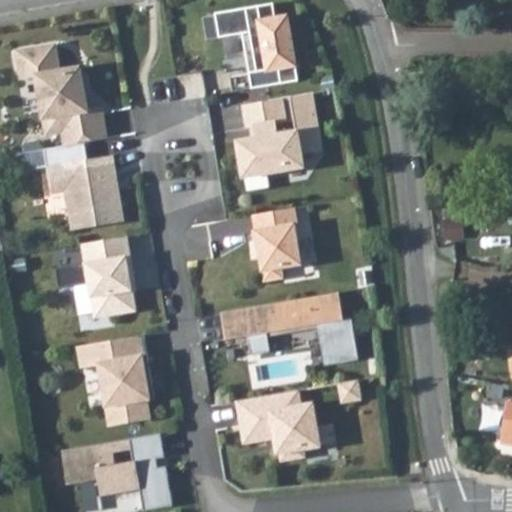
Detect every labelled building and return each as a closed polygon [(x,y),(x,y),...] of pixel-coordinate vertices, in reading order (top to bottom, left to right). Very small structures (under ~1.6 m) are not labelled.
[(270,0),(268,0),(212,9),(216,33),(246,28),(253,66),(245,67),(248,85),(295,77),(284,14),(273,16),(270,0)] [(81,139),(102,135),(97,104),(83,106),(76,65),(55,69),(51,43),(15,49),(20,76),(34,73),(41,114),(58,111),(61,127),(63,142),(81,139)] [(282,117),(279,95),(241,101),(245,124),(251,123),(253,135),(238,137),(241,151),(237,152),(240,171),(264,167),(264,170),(281,167),(281,164),(300,161),(299,151),(318,148),(308,90),(288,93),(291,115),(282,117)] [(109,111),(114,136),(138,132),(134,107),(109,111)] [(58,111),(41,114),(44,130),(61,127),(58,111)] [(84,156),(81,139),(63,142),(41,146),(48,189),(63,186),(69,227),(120,218),(113,182),(107,183),(105,168),(111,167),(108,152),(84,156)] [(292,204),(249,211),(252,227),(249,227),(253,245),(255,245),(257,255),(261,278),(281,275),(279,265),(299,261),(292,220),(295,220),(292,204)] [(130,270),(124,233),(79,241),(92,315),(133,308),(130,287),(127,271),(130,270)] [(336,288),(218,308),(221,329),(223,336),(244,332),(247,351),(267,347),(263,329),(314,320),(321,362),(355,356),(348,314),(340,315),(336,288)] [(141,331),(93,339),(97,361),(107,422),(146,415),(142,396),(146,395),(144,379),(149,379),(141,331)] [(93,339),(76,342),(79,364),(97,361),(93,339)] [(356,376),(336,379),(339,399),(359,396),(356,376)] [(296,386),(233,397),(240,441),(268,436),(267,432),(273,431),(274,435),(278,458),(303,454),(301,444),(316,442),(313,424),(309,402),(299,403),(296,386)] [(486,401),(483,432),(504,435),(507,403),(486,401)] [(330,421),(313,424),(316,442),(333,439),(330,421)] [(158,430),(58,447),(64,479),(96,474),(98,490),(137,484),(140,506),(170,501),(163,462),(149,464),(148,455),(161,453),(158,430)]
